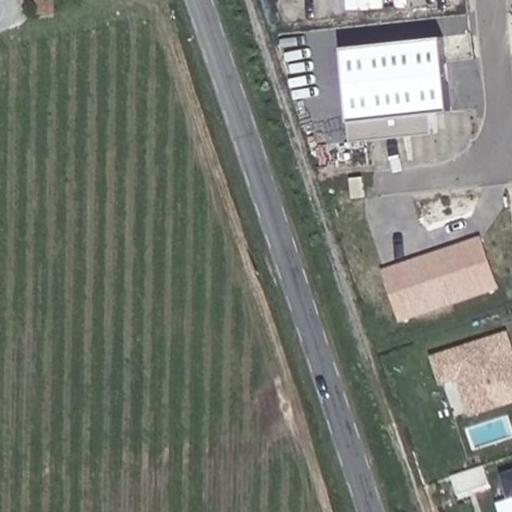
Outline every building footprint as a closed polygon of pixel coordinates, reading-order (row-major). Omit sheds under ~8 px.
[(37,0),(37,11),(53,12),(53,0),(37,0)] [(410,9),(409,0),(345,0),(346,13),(410,9)] [(445,109),(437,35),(341,46),(351,139),(431,131),(428,111),(445,109)] [(481,238),(383,270),(400,322),(498,291),(481,238)] [(511,346),(508,333),(430,358),(439,387),(457,383),(469,419),(511,404),(511,346)] [(511,474),(500,479),(508,503),(511,501),(511,474)]
